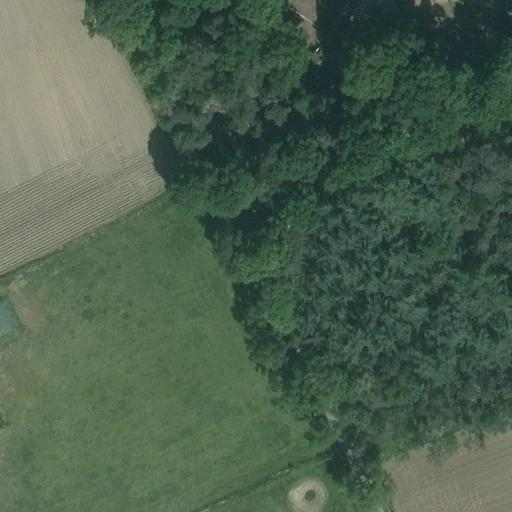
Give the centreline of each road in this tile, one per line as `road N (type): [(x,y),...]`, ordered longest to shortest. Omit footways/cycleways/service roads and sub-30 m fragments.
road 1 (unclassified): [(376,511),(251,240),(248,210),(262,190),(297,171),(511,100)]
road 2 (track): [(248,210),(210,183),(110,0)]
